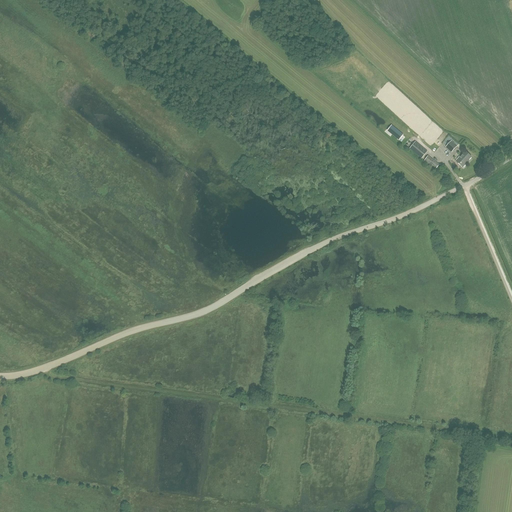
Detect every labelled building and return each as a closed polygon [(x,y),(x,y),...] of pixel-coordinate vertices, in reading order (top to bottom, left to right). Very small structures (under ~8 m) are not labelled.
[(403,135),(396,129),(392,125),(387,131),(392,134),(398,140),(403,135)] [(451,152),(457,146),(452,141),(446,147),(451,152)] [(421,158),(427,152),(415,142),(410,149),(421,158)] [(463,167),(467,163),(466,162),(471,157),(465,151),(462,155),(456,162),(463,167)] [(436,169),(439,165),(428,156),(425,160),(436,169)]
